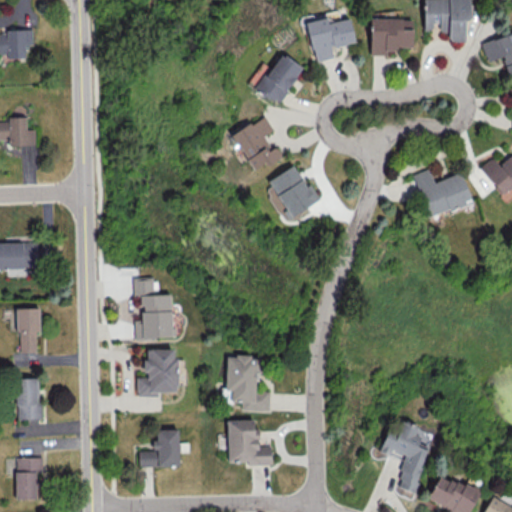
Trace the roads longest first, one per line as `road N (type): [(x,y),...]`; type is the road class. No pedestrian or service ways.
road 1 (residential): [(81,0),(91,511)]
road 2 (residential): [(315,505),(317,340),(374,179),(372,144)]
road 3 (residential): [(465,108),(458,86),(437,81),(403,93),(338,97),(324,121),(337,143),(372,144),(411,124),(445,127),(465,108)]
road 4 (residential): [(91,504),(285,501),(338,511)]
